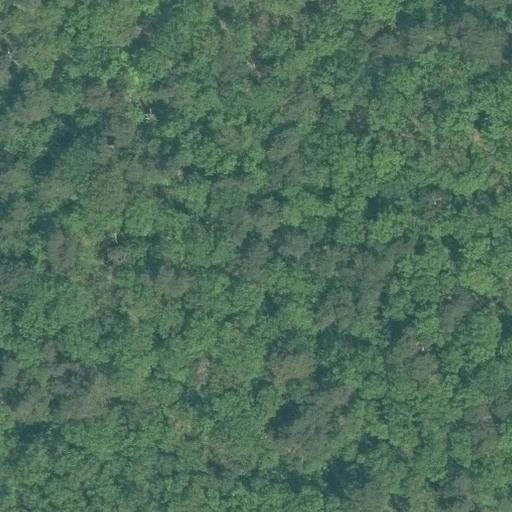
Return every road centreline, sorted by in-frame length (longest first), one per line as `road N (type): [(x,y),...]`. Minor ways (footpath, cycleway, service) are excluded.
road 1 (track): [(381,511),(267,476),(122,400)]
road 2 (track): [(0,511),(122,400)]
road 3 (track): [(122,400),(0,304)]
